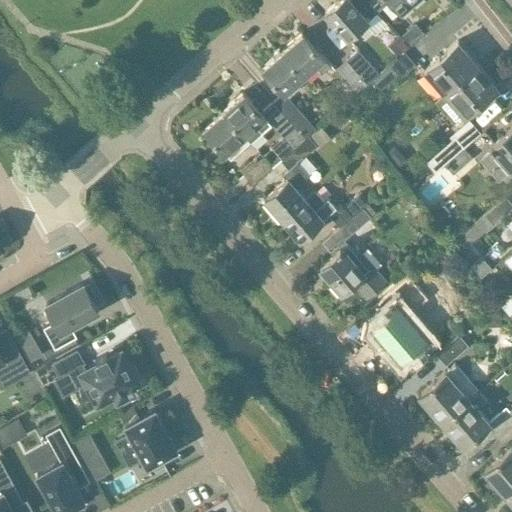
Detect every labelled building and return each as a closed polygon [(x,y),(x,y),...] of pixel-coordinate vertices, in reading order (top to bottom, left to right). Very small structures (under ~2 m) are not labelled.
[(347,37),(377,11),(367,0),(338,0),(325,12),(347,37)] [(414,0),(367,0),(377,11),(389,0),(391,0),(402,11),(414,0)] [(415,24),(402,35),(409,43),(423,32),(415,24)] [(330,64),(302,32),(281,50),(303,75),(315,65),(321,71),(330,64)] [(399,37),(389,46),(397,55),(407,47),(399,37)] [(444,92),(477,63),(457,40),(424,69),(444,92)] [(315,129),(284,92),(303,75),(281,50),(262,67),(283,91),(272,101),(304,138),(315,129)] [(378,73),(358,50),(347,59),(367,83),(378,73)] [(399,78),(415,63),(404,51),(371,80),(380,90),(397,75),(399,78)] [(367,83),(347,59),(335,69),(356,93),(367,83)] [(498,86),(477,63),(444,92),(435,100),(455,123),(468,112),(470,113),(476,108),(475,105),(498,86)] [(243,91),(222,110),(244,135),(250,141),(250,142),(262,132),(271,124),(293,148),(304,138),(272,101),(261,111),(243,91)] [(222,110),(203,127),(225,152),(230,158),(250,141),(244,135),(222,110)] [(510,170),(511,168),(511,126),(489,146),(493,150),(484,158),(501,177),(510,169),(510,170)] [(320,127),(311,135),(319,144),(328,136),(320,127)] [(296,186),(309,175),(297,162),(316,145),(308,136),(288,154),(296,163),(290,168),(293,172),(264,197),(282,218),(306,197),(296,186)] [(445,163),(464,147),(456,138),(427,163),(435,172),(445,163)] [(453,173),(473,157),(464,147),(445,163),(453,173)] [(253,184),(272,167),(260,153),(240,170),(253,184)] [(306,197),(282,218),(299,238),(329,212),(333,208),(345,221),(362,206),(366,202),(358,193),(339,210),(328,197),(324,200),(315,189),(306,197)] [(347,236),(371,216),(362,206),(345,221),(338,227),(347,236)] [(473,241),(493,223),(484,214),(464,231),(473,241)] [(338,251),(320,267),(342,291),(352,282),(366,297),(387,279),(377,268),(378,268),(363,251),(358,255),(344,239),(338,245),(334,248),(338,251)] [(407,314),(427,296),(408,274),(377,301),(386,312),(371,325),(400,358),(426,336),(407,314)] [(45,303),(55,320),(43,327),(54,347),(76,335),(70,324),(98,309),(90,296),(93,294),(88,283),(85,285),(83,282),(45,303)] [(0,385),(1,387),(29,371),(6,329),(0,332),(0,385)] [(27,329),(16,335),(20,341),(31,335),(27,329)] [(446,364),(468,345),(458,334),(436,353),(446,364)] [(128,360),(127,358),(121,348),(107,355),(106,352),(94,359),(96,361),(83,368),(80,363),(83,361),(76,349),(52,362),(58,375),(68,369),(77,386),(85,381),(96,401),(113,392),(116,399),(132,390),(130,386),(133,384),(132,382),(138,379),(137,377),(140,375),(131,358),(128,360)] [(455,362),(419,394),(442,422),(469,398),(479,389),(455,362)] [(33,368),(39,378),(46,374),(49,372),(44,363),(33,368)] [(469,398),(442,422),(462,445),(489,421),(477,407),(487,398),(479,389),(469,398)] [(154,408),(124,424),(147,465),(176,448),(154,408)] [(69,474),(82,467),(59,425),(45,433),(60,460),(36,474),(57,511),(60,511),(62,511),(68,511),(81,505),(79,502),(83,499),(69,474)] [(75,440),(82,453),(96,445),(88,432),(75,440)] [(511,486),(511,444),(484,469),(505,493),(511,486)] [(0,458),(0,511),(14,511),(12,507),(23,501),(0,458)]
